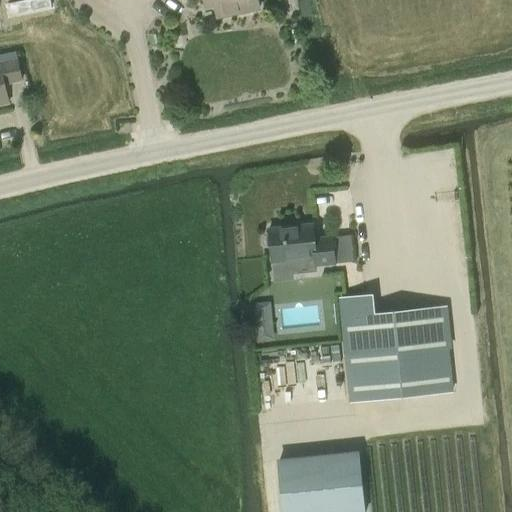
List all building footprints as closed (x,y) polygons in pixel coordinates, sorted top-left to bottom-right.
[(52,7),(50,0),(26,0),(9,4),(11,15),(52,7)] [(257,0),(202,0),(205,9),(215,6),(218,18),(259,10),(257,0)] [(298,0),(283,0),(287,14),(301,11),(298,0)] [(0,105),(9,104),(5,84),(22,80),(17,59),(0,63),(1,70),(0,70),(0,105)] [(266,246),(271,248),(272,263),(315,258),(316,266),(335,264),(332,238),(314,240),(313,225),(269,230),(269,233),(266,237),(266,246)] [(372,298),(342,301),(353,400),(430,392),(453,390),(447,333),(444,311),(374,318),(372,298)] [(269,320),(255,321),(257,341),(271,340),(269,320)] [(364,511),(359,454),(279,462),(283,511),(364,511)]
